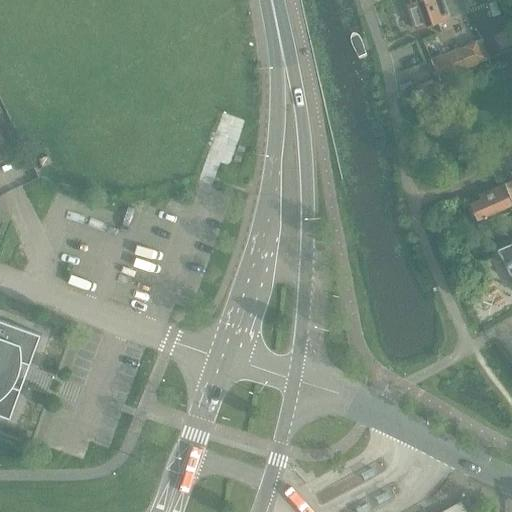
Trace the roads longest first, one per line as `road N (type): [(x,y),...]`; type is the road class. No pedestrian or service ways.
road 1 (unclassified): [(368,408),(471,347),(416,235),(360,0)]
road 2 (secondary): [(295,381),(308,212),(300,105),(283,55)]
road 3 (secondary): [(283,55),(266,204),(214,357)]
road 4 (unclassified): [(511,477),(368,408)]
road 5 (secondary): [(259,511),(295,381)]
